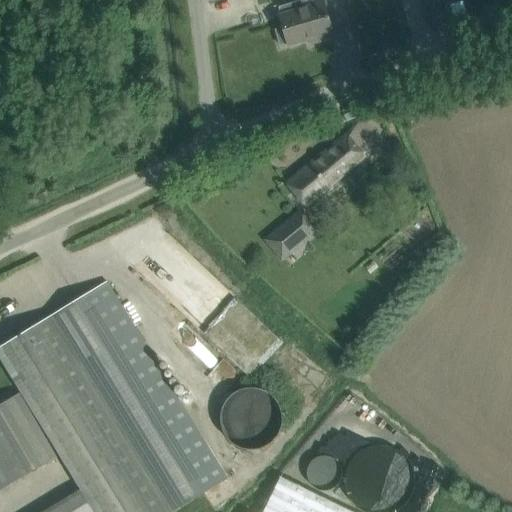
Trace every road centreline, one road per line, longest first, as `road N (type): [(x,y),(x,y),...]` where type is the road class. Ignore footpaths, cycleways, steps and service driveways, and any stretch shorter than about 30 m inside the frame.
road 1 (unclassified): [(511,52),(322,97),(217,145)]
road 2 (unclassified): [(0,245),(217,145)]
road 3 (unclassified): [(217,145),(195,0)]
